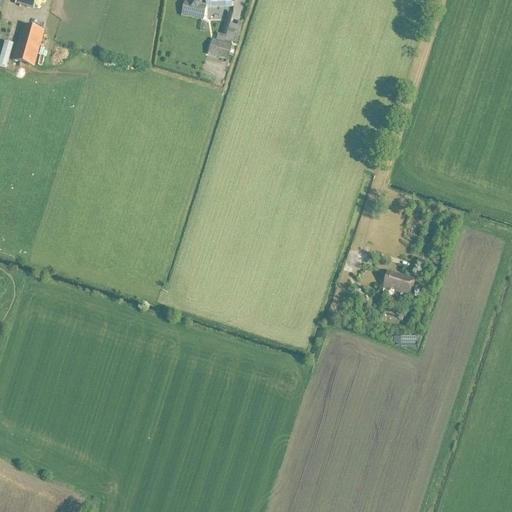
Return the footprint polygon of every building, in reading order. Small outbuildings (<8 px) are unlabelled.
[(203,21),(206,7),(185,2),(182,16),(203,21)] [(230,35),(234,14),(229,13),(224,37),(232,39),(232,36),(230,35)] [(240,22),(236,41),(240,42),(244,23),(240,22)] [(43,31),(22,25),(12,60),(33,66),(43,31)] [(210,55),(230,61),(234,45),(214,39),(210,55)] [(14,46),(5,43),(0,59),(0,66),(7,68),(14,46)] [(430,275),(434,265),(418,261),(415,271),(430,275)] [(406,279),(388,273),(383,288),(409,296),(414,279),(407,277),(406,279)] [(426,284),(428,277),(418,273),(416,281),(426,284)] [(421,301),(425,287),(419,285),(415,299),(421,301)]
